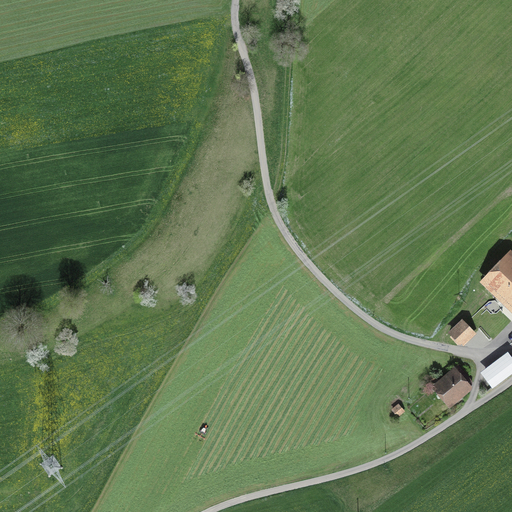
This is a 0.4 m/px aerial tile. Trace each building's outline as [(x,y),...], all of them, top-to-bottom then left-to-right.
[(511,254),(483,284),(511,311),(511,254)] [(448,333),(460,345),(461,344),(464,346),(477,334),(463,319),(448,333)] [(511,353),(484,374),(496,390),(511,378),(511,353)] [(435,387),(452,409),(476,389),(458,368),(435,387)] [(405,412),(400,404),(392,410),(397,418),(405,412)]
